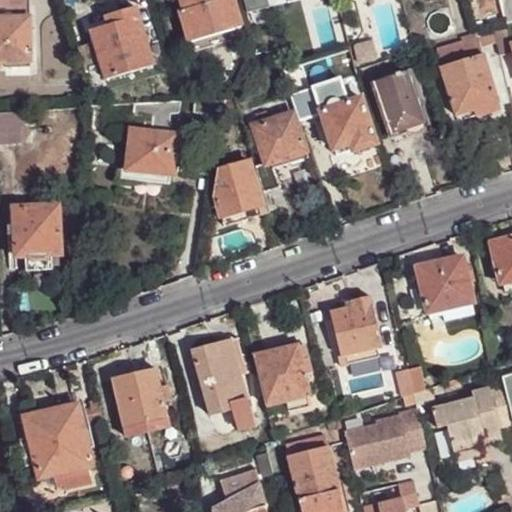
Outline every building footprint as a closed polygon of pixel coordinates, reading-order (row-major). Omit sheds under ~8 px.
[(0,0),(0,20),(27,20),(26,0),(0,0)] [(188,42),(241,28),(232,0),(179,0),(182,9),(178,10),(188,42)] [(511,0),(500,0),(507,26),(511,24),(511,0)] [(118,24),(110,26),(90,32),(89,32),(104,80),(152,64),(135,7),(115,13),(116,17),(118,24)] [(108,18),(110,26),(118,24),(116,17),(108,18)] [(29,55),(28,34),(27,20),(0,20),(0,63),(29,64),(29,55)] [(511,43),(507,26),(493,29),(494,33),(498,47),(500,56),(511,53),(511,48),(511,47),(511,43)] [(244,37),(241,28),(188,42),(191,51),(244,37)] [(498,47),(494,33),(479,37),(482,51),(498,47)] [(463,44),(468,61),(484,56),(482,51),(479,37),(463,41),(463,44)] [(404,40),(407,55),(416,52),(412,38),(404,40)] [(372,41),(354,45),(359,64),(376,60),(372,41)] [(437,52),(441,68),(468,61),(463,44),(437,52)] [(475,112),(498,105),(484,56),(468,61),(441,68),(456,118),(475,112)] [(411,71),(373,84),(392,141),(429,128),(411,71)] [(295,111),(303,134),(325,126),(321,113),(347,104),(340,86),(315,95),(313,90),(308,91),(305,78),(287,84),(290,95),(295,111)] [(339,80),(313,90),(315,95),(340,86),(339,80)] [(293,111),(295,111),(290,95),(278,99),(283,113),(293,111)] [(321,113),(325,126),(337,159),(377,144),(360,99),(347,104),(321,113)] [(183,101),(134,104),(132,116),(146,115),(153,115),(171,115),(180,115),(183,101)] [(500,112),(498,105),(475,112),(477,119),(500,112)] [(266,165),(272,164),(308,155),(293,111),(283,113),(251,121),(266,165)] [(0,143),(22,142),(20,112),(0,113),(0,143)] [(151,133),(153,115),(146,115),(143,132),(151,133)] [(168,134),(171,115),(153,115),(151,133),(168,134)] [(175,135),(168,134),(151,133),(143,132),(130,131),(128,153),(126,170),(171,175),(171,173),(175,135)] [(122,152),(118,179),(118,184),(170,189),(170,184),(172,173),(171,173),(171,175),(126,170),(128,153),(122,152)] [(249,161),(221,171),(216,198),(221,219),(246,211),(248,219),(269,213),(263,191),(256,168),(256,167),(251,169),(249,161)] [(266,165),(256,168),(263,191),(278,186),(272,164),(266,165)] [(25,256),(51,255),(57,256),(54,206),(8,209),(11,258),(25,256)] [(246,211),(221,219),(223,227),(248,219),(246,211)] [(501,285),(511,282),(511,240),(492,245),(501,285)] [(52,270),(51,255),(25,256),(26,272),(52,270)] [(464,258),(419,269),(430,314),(442,311),(444,322),(473,315),(471,304),(475,302),(464,258)] [(346,358),(377,349),(381,348),(378,336),(368,297),(351,301),(353,308),(330,314),(341,359),(346,358)] [(238,338),(230,340),(239,375),(247,373),(238,338)] [(239,375),(230,340),(191,351),(203,391),(209,416),(227,411),(226,407),(247,401),(239,375)] [(253,357),(265,406),(286,401),(308,395),(296,347),(253,357)] [(378,354),(377,349),(346,358),(347,366),(379,358),(378,354)] [(203,391),(191,351),(186,352),(198,393),(203,391)] [(347,366),(346,358),(341,359),(339,359),(341,367),(347,366)] [(123,427),(166,418),(163,405),(159,388),(155,368),(112,379),(123,427)] [(407,371),(411,387),(413,396),(422,392),(425,391),(419,368),(407,371)] [(504,388),(511,420),(511,375),(502,378),(504,388)] [(449,389),(447,384),(431,389),(433,394),(449,389)] [(167,386),(159,388),(163,405),(171,404),(167,386)] [(403,399),(413,396),(411,387),(401,390),(403,399)] [(500,429),(511,426),(511,420),(504,388),(474,395),(475,401),(435,411),(440,430),(449,428),(457,463),(484,456),(482,447),(480,439),(501,434),(500,429)] [(433,394),(431,389),(425,391),(422,392),(413,396),(415,404),(434,398),(433,394)] [(311,408),(308,395),(286,401),(289,413),(311,408)] [(415,404),(413,396),(403,399),(406,407),(415,404)] [(71,403),(73,409),(77,408),(82,430),(88,429),(81,400),(71,403)] [(254,428),(247,401),(226,407),(227,411),(233,434),(254,428)] [(77,408),(73,409),(29,419),(24,420),(34,466),(37,480),(43,479),(86,467),(91,466),(82,430),(77,408)] [(410,454),(427,450),(417,411),(398,416),(398,418),(375,424),(376,427),(343,435),(352,473),(411,458),(410,454)] [(24,468),(34,466),(24,420),(29,419),(28,414),(17,416),(22,439),(18,440),(24,468)] [(169,428),(166,418),(123,427),(126,438),(169,428)] [(503,443),(501,434),(480,439),(482,447),(503,443)] [(286,457),(326,448),(323,437),(284,446),(286,457)] [(296,503),(336,492),(326,448),(286,457),(296,503)] [(90,484),(86,467),(43,479),(45,490),(62,485),(64,491),(90,484)] [(264,511),(263,507),(254,469),(218,482),(223,503),(210,509),(210,511),(264,511)] [(361,510),(361,511),(402,511),(403,511),(417,507),(411,482),(396,486),(399,501),(361,510)] [(340,511),(336,492),(296,503),(298,511),(340,511)]
